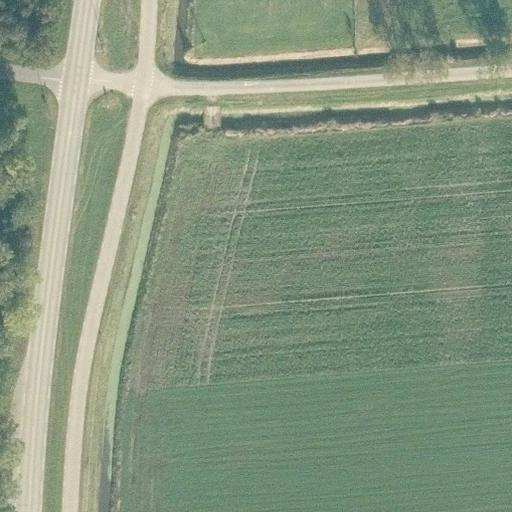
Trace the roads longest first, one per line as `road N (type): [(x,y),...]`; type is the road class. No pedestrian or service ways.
road 1 (primary): [(33,511),(75,79)]
road 2 (unclassified): [(69,511),(81,378),(145,85)]
road 3 (unclassified): [(145,85),(364,81),(511,68)]
